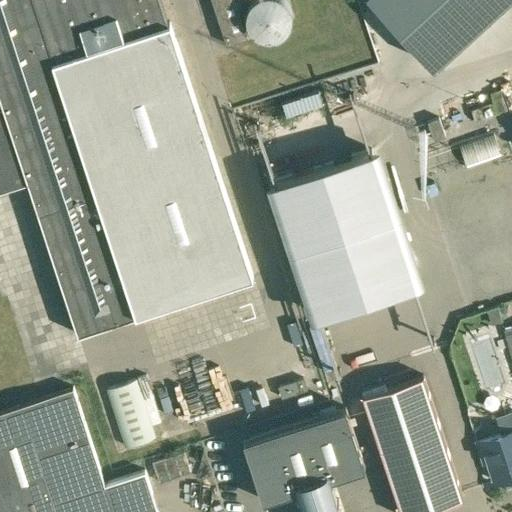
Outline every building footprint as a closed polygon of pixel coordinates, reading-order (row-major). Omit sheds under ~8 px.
[(0,0),(0,360),(79,334),(147,311),(147,310),(255,274),(172,20),(170,20),(163,0),(0,0)] [(211,0),(226,44),(247,37),(235,0),(211,0)] [(373,0),(433,64),(501,0),(373,0)] [(434,140),(446,136),(439,115),(427,120),(434,140)] [(416,284),(372,149),(275,180),(320,315),(416,284)] [(511,355),(511,325),(503,329),(511,355)] [(417,511),(464,497),(423,374),(363,394),(401,511),(417,511)] [(125,446),(156,436),(137,377),(106,388),(125,446)] [(0,511),(159,511),(145,469),(105,483),(73,386),(0,410),(0,511)] [(263,499),(298,488),(305,511),(341,511),(330,478),(365,467),(346,406),(244,439),(263,499)] [(511,412),(497,418),(502,432),(476,440),(483,463),(488,461),(494,481),(484,484),(484,485),(504,479),(508,481),(510,481),(511,481),(511,412)] [(158,482),(191,471),(184,450),(151,461),(158,482)]
